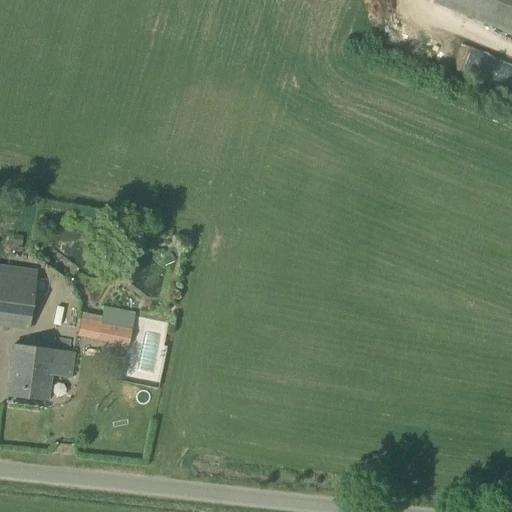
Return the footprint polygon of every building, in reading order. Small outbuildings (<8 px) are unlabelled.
[(511,36),(511,0),(435,0),(434,4),(511,36)] [(13,237),(11,248),(19,250),(21,239),(13,237)] [(0,327),(28,331),(36,272),(0,266),(0,327)] [(102,308),(95,342),(127,348),(134,314),(102,308)] [(170,334),(156,332),(154,345),(167,347),(170,334)] [(68,378),(71,355),(11,348),(5,397),(45,402),(49,376),(68,378)]
